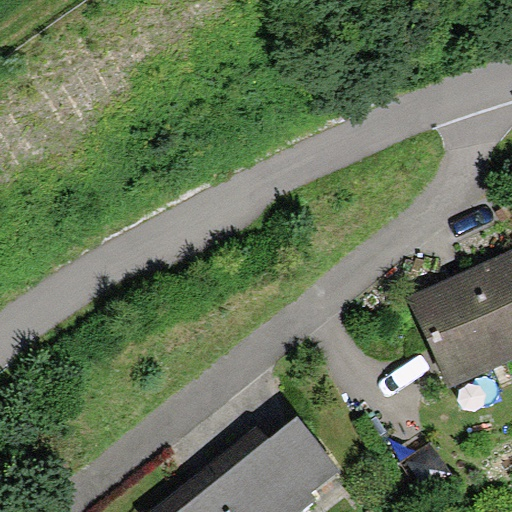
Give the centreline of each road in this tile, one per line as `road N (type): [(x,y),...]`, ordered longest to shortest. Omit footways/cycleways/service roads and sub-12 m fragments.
road 1 (residential): [(62,511),(434,206),(463,163),(487,76)]
road 2 (residential): [(487,76),(180,220),(61,295),(0,347)]
